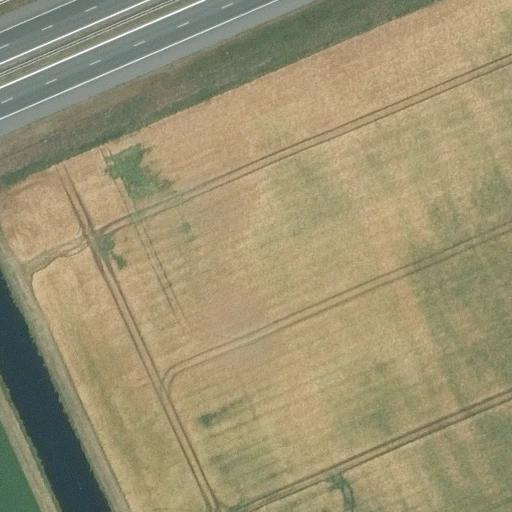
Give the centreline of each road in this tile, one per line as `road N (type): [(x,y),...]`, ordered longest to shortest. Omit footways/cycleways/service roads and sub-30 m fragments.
road 1 (motorway): [(0,104),(243,0)]
road 2 (motorway): [(114,0),(0,49)]
